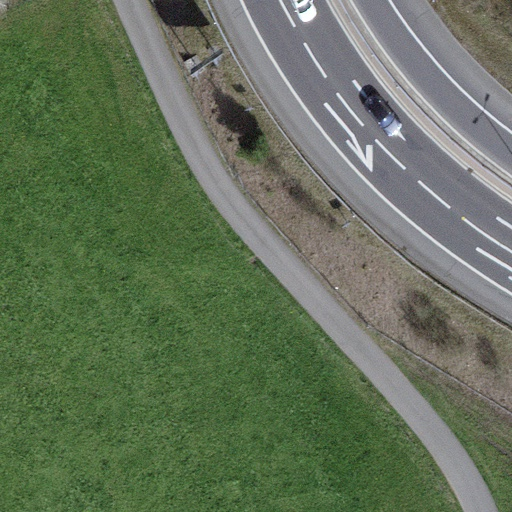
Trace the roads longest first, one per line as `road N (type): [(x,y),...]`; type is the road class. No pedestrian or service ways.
road 1 (motorway): [(280,0),(359,122),(487,236)]
road 2 (motorway): [(511,144),(443,83),(378,0)]
